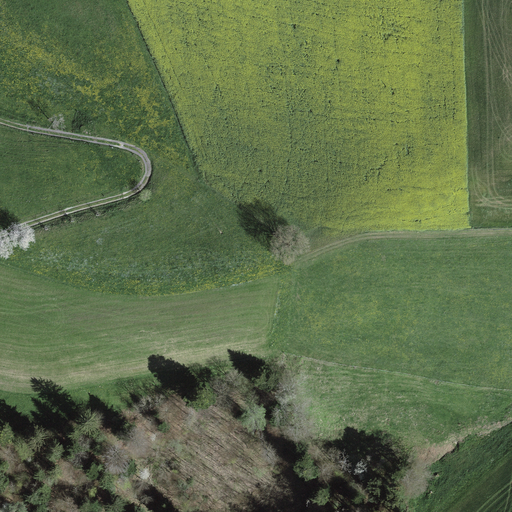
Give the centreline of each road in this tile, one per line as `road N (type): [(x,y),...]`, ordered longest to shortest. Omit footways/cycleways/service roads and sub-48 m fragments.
road 1 (track): [(511,234),(345,243),(235,281),(166,292),(71,283),(0,259)]
road 2 (track): [(0,245),(5,233),(33,220),(131,194),(147,164),(137,149),(0,120)]
